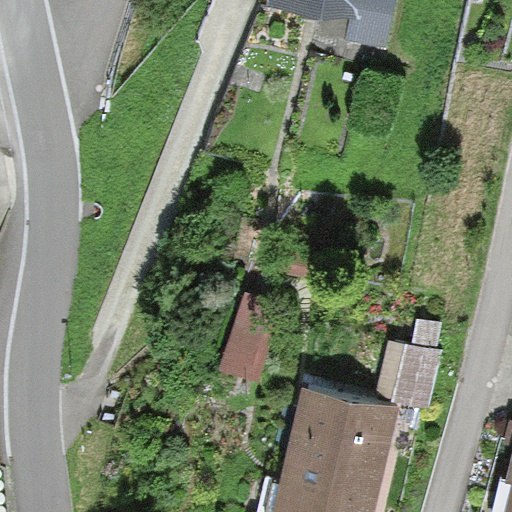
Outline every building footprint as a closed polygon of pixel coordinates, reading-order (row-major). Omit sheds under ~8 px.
[(389,47),(398,0),(323,0),(317,32),(389,47)] [(316,248),(286,243),(282,266),(312,271),(316,248)] [(246,282),(221,359),(260,372),(285,295),(246,282)] [(392,333),(378,386),(430,400),(445,346),(438,344),(445,318),(420,312),(413,339),(392,333)] [(269,467),(260,509),(254,506),(250,511),(377,511),(403,398),(304,376),(283,470),(269,467)] [(511,511),(511,456),(498,509),(511,511)]
